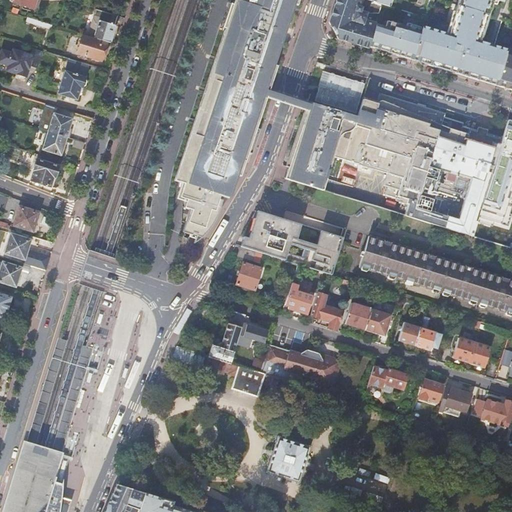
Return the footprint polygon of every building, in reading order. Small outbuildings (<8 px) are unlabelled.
[(21,0),(20,4),(32,8),(34,0),(21,0)] [(234,0),(233,4),(230,3),(227,11),(230,12),(227,22),(224,21),(222,28),(225,29),(224,32),(215,58),(193,123),(176,175),(175,181),(180,182),(182,183),(176,198),(183,201),(186,202),(184,207),(190,209),(182,232),(192,235),(193,232),(195,233),(197,234),(194,243),(201,237),(207,231),(211,227),(214,222),(219,212),(224,197),(228,198),(235,175),(240,176),(248,153),(251,154),(260,130),(257,129),(267,98),(269,91),(277,66),(272,64),(273,62),(275,62),(278,53),(276,52),(277,49),(279,50),(284,35),(289,19),(287,19),(288,16),(290,16),(293,7),(291,6),(292,4),(297,5),(298,0),(234,0)] [(337,0),(330,22),(338,37),(369,46),(375,24),(382,4),(367,0),(337,0)] [(421,30),(412,59),(420,62),(421,58),(430,61),(429,65),(448,70),(464,17),(469,0),(459,0),(456,12),(455,13),(457,14),(454,25),(450,37),(446,36),(431,31),(429,33),(421,30)] [(469,0),(464,17),(448,70),(451,71),(452,68),(466,72),(479,76),(484,78),(489,79),(488,83),(496,85),(499,76),(506,52),(493,48),(488,46),(488,44),(482,42),(478,41),(480,35),(484,36),(494,4),(495,0),(469,0)] [(93,37),(108,42),(117,15),(101,10),(99,17),(94,15),(90,28),(95,29),(93,37)] [(50,24),(27,17),(25,20),(30,22),(28,30),(41,35),(44,26),(49,28),(50,24)] [(385,27),(375,24),(369,46),(379,49),(380,46),(388,48),(387,52),(398,55),(399,52),(411,55),(410,59),(412,59),(421,30),(420,28),(407,24),(406,27),(387,21),(385,27)] [(82,35),(77,53),(100,60),(103,51),(106,50),(107,46),(105,43),(82,35)] [(37,68),(43,51),(31,47),(29,54),(12,49),(11,52),(0,49),(0,50),(0,62),(7,65),(5,70),(15,74),(14,77),(24,80),(29,66),(37,68)] [(511,50),(507,49),(506,52),(499,76),(496,85),(503,87),(507,85),(508,89),(511,90),(511,89),(511,50)] [(63,71),(56,93),(75,99),(79,87),(81,88),(81,86),(84,85),(85,81),(83,78),(84,77),(88,65),(67,58),(63,71)] [(323,72),(314,102),(355,114),(364,84),(323,72)] [(304,111),(306,105),(289,98),(269,91),(267,98),(286,105),(304,111)] [(386,195),(387,195),(416,104),(381,93),(378,102),(373,101),(370,100),(363,98),(356,118),(355,122),(355,124),(344,158),(359,163),(374,167),(389,172),(385,184),(389,185),(386,195)] [(346,119),(355,122),(356,118),(307,101),(307,102),(306,105),(321,110),(346,119)] [(406,210),(404,214),(412,217),(435,145),(444,147),(450,128),(441,125),(444,115),(445,113),(426,107),(426,105),(418,102),(418,104),(416,104),(387,195),(397,198),(396,199),(402,201),(400,208),(406,210)] [(304,111),(294,141),(299,143),(319,150),(334,155),(344,158),(355,124),(355,122),(346,119),(321,110),(306,105),(304,111)] [(52,112),(47,130),(66,136),(66,134),(70,135),(72,129),(68,128),(71,118),(52,112)] [(441,125),(450,128),(453,118),(444,115),(441,125)] [(453,118),(450,128),(461,131),(463,125),(464,122),(453,118)] [(511,207),(511,125),(506,124),(502,137),(500,144),(478,216),(507,226),(511,207)] [(463,125),(461,131),(461,132),(469,134),(467,139),(491,146),(492,142),(500,144),(502,137),(488,133),(489,130),(479,126),(478,129),(463,125)] [(435,145),(412,217),(432,223),(436,212),(448,173),(461,132),(461,131),(450,128),(444,147),(435,145)] [(66,136),(47,130),(41,149),(60,155),(66,136)] [(436,212),(432,223),(472,235),(476,224),(478,216),(500,144),(492,142),(491,146),(467,139),(469,134),(461,132),(448,173),(456,175),(456,174),(470,178),(457,219),(436,212)] [(83,149),(85,142),(74,139),(72,146),(83,149)] [(285,177),(323,189),(326,180),(334,155),(319,150),(299,143),(294,141),(285,166),(288,167),(285,177)] [(36,159),(29,180),(49,186),(52,177),(53,177),(57,165),(36,159)] [(19,207),(13,225),(31,230),(36,213),(19,207)] [(300,223),(257,210),(248,228),(245,234),(239,246),(256,251),(284,260),(289,244),(310,250),(305,266),(331,274),(343,236),(322,230),(317,243),(295,236),(300,223)] [(11,235),(5,252),(23,258),(28,240),(11,235)] [(511,278),(509,278),(481,269),(473,267),(444,258),(436,255),(400,244),(391,242),(368,235),(363,251),(362,255),(358,266),(360,266),(361,269),(365,271),(367,269),(374,271),(374,270),(380,272),(380,273),(386,274),(387,278),(391,279),(394,277),(404,280),(404,283),(409,284),(411,282),(417,284),(418,283),(424,285),(424,286),(430,288),(431,291),(435,292),(437,290),(440,291),(441,294),(445,295),(447,294),(454,296),(454,295),(461,296),(460,297),(467,299),(467,302),(471,304),(473,302),(476,303),(477,305),(481,307),(483,305),(490,307),(490,306),(497,308),(496,309),(503,311),(503,314),(507,315),(510,313),(511,313),(511,278)] [(256,251),(239,246),(236,256),(253,261),(256,251)] [(0,261),(0,280),(15,285),(20,267),(0,261)] [(242,263),(235,284),(254,289),(261,269),(242,263)] [(46,270),(30,265),(28,272),(43,277),(46,270)] [(340,284),(350,287),(352,281),(342,278),(340,284)] [(293,298),(290,297),(288,308),(307,314),(310,303),(305,302),(307,294),(295,291),(294,295),(293,298)] [(11,296),(0,292),(0,317),(4,318),(11,296)] [(25,301),(27,295),(19,292),(17,298),(25,301)] [(344,323),(364,330),(371,308),(351,302),(344,323)] [(329,320),(327,327),(336,330),(342,312),(313,303),(310,315),(329,320)] [(371,308),(364,330),(384,336),(391,315),(371,308)] [(245,314),(231,310),(227,322),(220,342),(219,342),(215,344),(215,345),(211,344),(208,356),(229,362),(230,362),(238,335),(242,323),(245,314)] [(397,340),(414,345),(419,327),(403,322),(397,340)] [(242,323),(238,335),(263,342),(267,330),(242,323)] [(419,327),(414,345),(430,350),(432,347),(436,348),(440,335),(436,333),(436,332),(419,327)] [(452,357),(468,362),(474,343),(458,338),(452,357)] [(184,344),(183,348),(196,352),(197,348),(195,345),(187,343),(184,344)] [(474,343),(468,362),(484,367),(490,347),(474,343)] [(259,371),(289,380),(298,353),(290,351),(277,347),(275,351),(271,350),(273,345),(268,344),(259,371)] [(205,355),(177,346),(171,361),(201,371),(205,355)] [(289,380),(291,381),(304,385),(312,382),(326,386),(334,383),(340,365),(336,358),(306,349),(298,353),(289,380)] [(229,362),(208,356),(205,364),(212,366),(211,369),(223,373),(224,369),(229,371),(228,374),(235,376),(231,387),(257,396),(263,377),(265,382),(271,384),(271,385),(272,387),(276,388),(279,387),(279,386),(284,388),(289,386),(291,381),(289,380),(259,371),(230,362),(229,362)] [(372,367),(369,380),(401,390),(406,374),(388,368),(387,372),(372,367)] [(423,379),(420,390),(430,392),(429,396),(434,397),(435,394),(439,395),(442,385),(423,379)] [(450,387),(445,405),(465,412),(471,394),(450,387)] [(511,401),(511,403),(504,401),(503,405),(496,403),(495,407),(494,407),(493,410),(476,405),(473,415),(498,423),(499,419),(501,419),(499,426),(506,428),(509,422),(511,422),(511,401)] [(271,454),(266,471),(298,481),(308,446),(277,436),(271,454)] [(27,445),(25,445),(18,470),(9,500),(6,499),(3,506),(4,507),(2,511),(67,511),(70,504),(61,501),(62,491),(62,485),(63,482),(59,481),(55,480),(62,456),(59,455),(51,453),(35,447),(27,445)] [(105,511),(123,511),(124,510),(129,511),(137,511),(138,510),(144,491),(118,484),(105,511)] [(168,499),(144,491),(138,510),(137,511),(181,511),(166,507),(168,499)]
